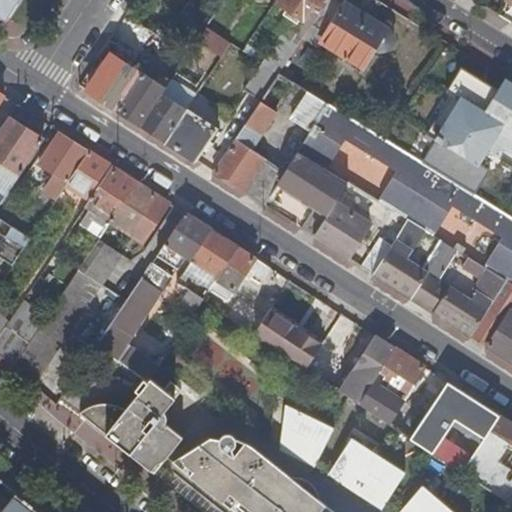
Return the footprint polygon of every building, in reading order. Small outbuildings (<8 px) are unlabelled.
[(0,0),(0,14),(6,18),(18,0),(0,0)] [(329,0),(276,0),(276,1),(312,26),(312,25),(329,0)] [(344,6),(334,0),(329,0),(312,25),(327,34),(321,42),(363,69),(375,51),(380,52),(385,51),(387,51),(392,45),(393,43),(393,38),(392,35),(388,30),(346,4),(344,6)] [(230,42),(206,28),(206,27),(198,39),(222,56),(230,42)] [(271,68),(279,74),(292,56),(282,50),(271,68)] [(99,74),(87,91),(117,110),(141,74),(112,55),(106,64),(102,61),(95,72),(99,74)] [(253,113),(279,74),(271,68),(264,64),(238,103),(253,113)] [(511,135),(511,81),(505,77),(497,89),(461,67),(445,91),(450,94),(426,133),(437,140),(423,162),(465,188),(476,195),(492,171),(481,164),(502,129),(511,135)] [(141,74),(117,110),(141,126),(162,94),(169,83),(159,77),(155,83),(141,74)] [(264,204),(298,152),(328,104),(279,74),(253,113),(212,172),(264,204)] [(141,126),(165,141),(186,110),(162,94),(141,126)] [(328,104),(298,152),(320,166),(324,160),(328,163),(343,140),(396,172),(382,194),(436,228),(451,206),(502,237),(489,260),(511,274),(511,217),(489,203),(328,104)] [(0,191),(6,196),(52,128),(16,105),(0,129),(0,191)] [(165,141),(196,161),(216,129),(200,119),(186,110),(165,141)] [(42,191),(57,200),(66,185),(67,184),(89,152),(60,133),(39,165),(53,174),(42,191)] [(67,184),(66,185),(90,201),(113,167),(89,152),(67,184)] [(320,166),(298,152),(264,204),(273,210),(277,206),(273,203),(284,186),(329,214),(344,190),(348,183),(325,168),(320,166)] [(324,160),(320,166),(325,168),(328,163),(324,160)] [(87,206),(112,223),(139,184),(113,167),(90,201),(87,206)] [(142,242),(168,203),(139,184),(112,223),(142,242)] [(329,214),(314,236),(347,258),(369,224),(345,209),(353,196),(344,190),(329,214)] [(436,228),(382,194),(378,201),(395,212),(408,219),(424,229),(432,235),(436,228)] [(75,223),(101,240),(112,223),(87,206),(75,223)] [(360,266),(373,274),(388,251),(395,240),(408,219),(395,212),(360,266)] [(211,230),(185,214),(166,242),(192,260),(211,230)] [(373,274),(422,306),(438,279),(424,271),(406,259),(424,229),(408,219),(395,240),(388,251),(373,274)] [(0,258),(12,266),(29,240),(7,226),(2,235),(0,233),(0,258)] [(237,247),(211,230),(192,260),(218,277),(237,247)] [(13,368),(33,386),(101,284),(103,285),(122,256),(100,241),(93,251),(80,270),(60,300),(13,368)] [(424,271),(438,279),(456,249),(442,241),(424,271)] [(80,270),(93,251),(82,244),(69,263),(80,270)] [(237,247),(218,277),(209,290),(227,300),(247,269),(262,279),(269,268),(237,247)] [(161,249),(97,345),(98,346),(117,359),(171,278),(163,273),(169,263),(166,261),(170,254),(161,249)] [(489,270),(484,267),(469,257),(463,268),(483,280),(471,299),(438,279),(422,306),(470,337),(506,280),(489,270)] [(511,274),(489,260),(484,267),(489,270),(506,280),(511,283),(511,274)] [(470,337),(511,363),(511,312),(511,309),(511,283),(506,280),(470,337)] [(0,336),(0,355),(13,368),(60,300),(49,293),(37,311),(23,302),(0,336)] [(272,307),(269,311),(321,346),(324,341),(272,307)] [(269,311),(254,334),(306,368),(321,346),(269,311)] [(349,367),(335,388),(359,403),(394,348),(375,336),(354,369),(349,367)] [(394,348),(359,403),(388,422),(423,367),(394,348)] [(138,374),(145,379),(149,382),(151,379),(159,366),(149,358),(138,374)] [(86,409),(79,414),(155,474),(182,439),(165,425),(167,422),(167,418),(165,415),(163,414),(182,391),(171,383),(165,390),(151,379),(149,382),(145,379),(135,391),(139,394),(125,412),(109,408),(99,407),(94,407),(86,409)] [(446,382),(410,437),(463,472),(470,461),(500,416),(480,403),(446,382)] [(284,404),(277,450),(313,467),(333,427),(284,404)] [(470,461),(463,472),(511,504),(511,485),(504,481),(510,473),(497,465),(492,472),(481,465),(488,454),(490,456),(501,438),(511,444),(511,424),(500,416),(470,461)] [(210,438),(171,464),(231,511),(332,511),(308,493),(313,487),(307,483),(302,481),(290,478),(251,448),(235,440),(235,438),(234,436),(229,433),(224,434),(222,435),(220,440),(210,438)] [(347,444),(327,475),(381,509),(401,478),(347,444)] [(39,511),(0,479),(0,511),(39,511)] [(441,511),(417,491),(399,511),(441,511)]
